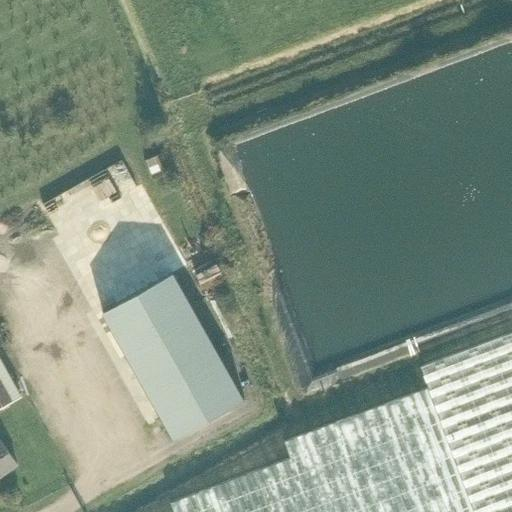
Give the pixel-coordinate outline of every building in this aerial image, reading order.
[(156,155),(145,161),(151,175),(163,169),(156,155)] [(172,272),(101,313),(125,356),(197,315),(172,272)] [(427,387),(392,399),(283,440),(290,457),(174,501),(170,502),(173,511),(511,511),(511,332),(420,367),(427,387)] [(0,402),(23,392),(0,346),(0,402)] [(0,476),(17,465),(0,441),(0,476)]
